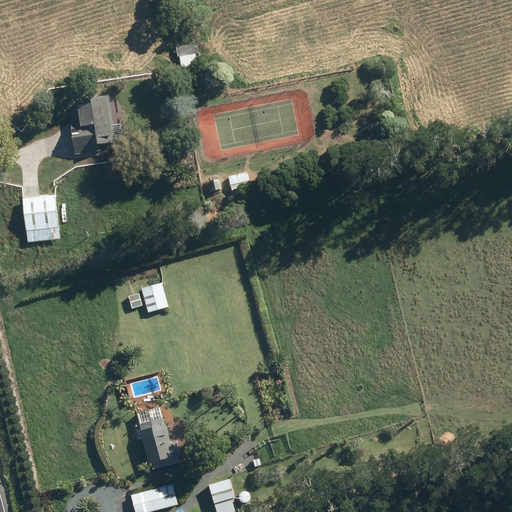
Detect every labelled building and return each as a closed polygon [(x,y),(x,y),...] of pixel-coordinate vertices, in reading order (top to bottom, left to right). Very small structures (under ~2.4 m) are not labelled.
[(179,52),(181,67),(198,66),(197,50),(179,52)] [(112,141),(103,94),(68,100),(73,127),(65,128),(69,149),(112,141)] [(250,170),(228,174),(231,191),(253,187),(250,170)] [(58,236),(54,193),(19,196),(23,240),(58,236)] [(161,281),(140,286),(147,310),(168,305),(161,281)] [(164,421),(146,425),(153,456),(186,448),(181,425),(166,429),(164,421)] [(230,476),(206,482),(212,506),(236,500),(230,476)] [(128,491),(132,511),(138,511),(179,503),(174,480),(128,491)]
